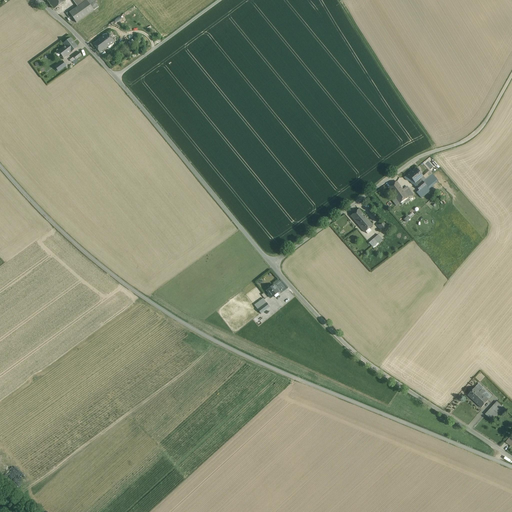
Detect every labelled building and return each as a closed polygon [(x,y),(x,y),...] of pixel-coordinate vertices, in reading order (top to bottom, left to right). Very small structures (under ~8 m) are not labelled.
[(65,0),(47,0),(54,9),(66,1),(65,0)] [(73,0),(78,7),(69,13),(72,16),(76,23),(77,22),(94,11),(86,0),(73,0)] [(99,7),(93,0),(86,0),(94,11),(99,7)] [(107,33),(93,44),(100,53),(114,42),(107,33)] [(71,38),(63,44),(65,46),(59,51),(64,58),(70,53),(78,47),(71,38)] [(133,39),(128,43),(132,47),(137,44),(133,39)] [(62,61),(55,67),(59,71),(66,66),(62,61)] [(411,172),(404,177),(407,180),(410,181),(412,184),(413,184),(416,187),(418,186),(415,183),(420,178),(423,176),(416,168),(411,172)] [(425,179),(423,181),(426,185),(427,187),(436,179),(432,174),(425,179)] [(397,181),(388,188),(395,198),(399,203),(408,197),(405,193),(403,190),(397,181)] [(418,186),(416,187),(419,191),(426,185),(423,181),(418,186)] [(426,185),(419,191),(417,193),(421,198),(430,190),(427,187),(426,185)] [(359,209),(351,216),(360,227),(363,224),(360,221),(365,216),(359,209)] [(373,225),(365,216),(360,221),(363,224),(360,227),(364,232),(373,225)] [(383,220),(376,225),(382,232),(389,227),(383,220)] [(378,235),(369,243),(373,247),(382,239),(378,235)] [(276,282),(281,292),(287,289),(282,279),(276,282)] [(273,285),(266,290),(269,294),(268,294),(271,298),(279,292),(273,285)] [(263,299),(255,305),(258,309),(266,303),(263,299)] [(266,303),(258,309),(261,314),(270,307),(266,303)] [(272,311),(270,307),(261,314),(264,317),(272,311)] [(485,392),(482,389),(480,391),(476,387),(468,396),(481,408),(489,400),(483,394),(485,392)] [(495,417),(498,413),(502,417),(508,412),(497,402),(494,404),(499,408),(496,411),(492,407),(488,411),(495,417)] [(488,411),(483,417),(490,422),(495,417),(488,411)]
